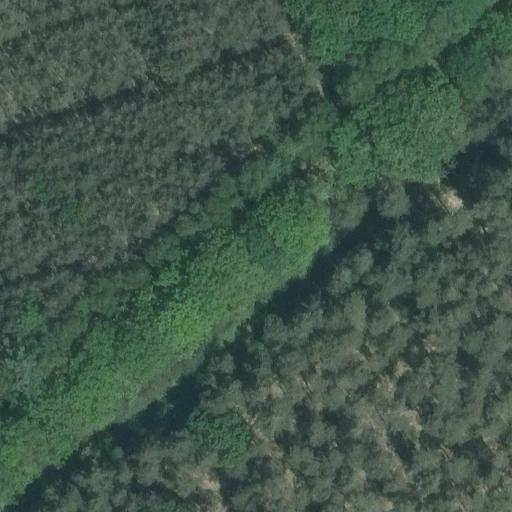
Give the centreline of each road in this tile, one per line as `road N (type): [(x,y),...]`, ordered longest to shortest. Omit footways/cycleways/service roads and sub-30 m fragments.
road 1 (track): [(0,431),(511,9)]
road 2 (track): [(64,511),(425,214),(511,158)]
road 3 (track): [(511,244),(425,214),(378,168),(337,156)]
